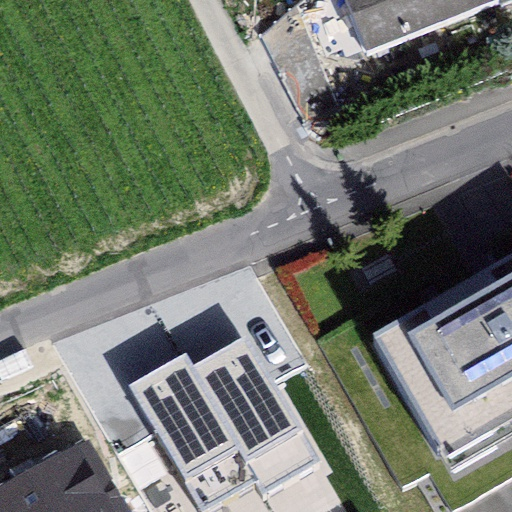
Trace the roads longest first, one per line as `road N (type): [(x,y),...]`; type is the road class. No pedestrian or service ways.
road 1 (residential): [(0,348),(319,216)]
road 2 (residential): [(205,0),(319,216)]
road 3 (residential): [(319,216),(511,138)]
